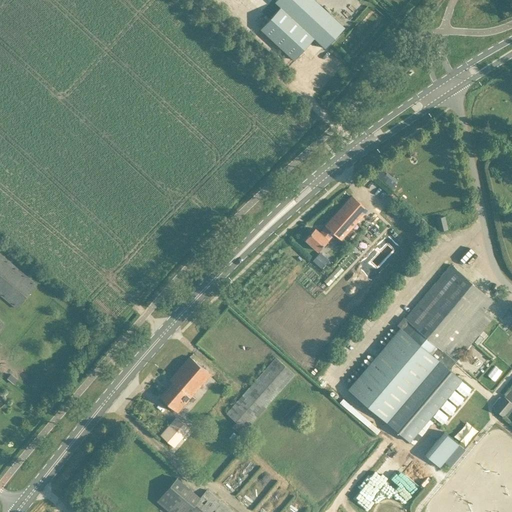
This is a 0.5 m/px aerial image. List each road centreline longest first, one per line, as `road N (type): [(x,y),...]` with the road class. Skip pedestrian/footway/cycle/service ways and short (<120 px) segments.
road 1 (primary): [(283,211),(166,331),(17,508)]
road 2 (primary): [(443,78),(308,179),(283,211)]
road 3 (primary): [(283,211),(450,92)]
road 4 (unclassified): [(511,286),(486,242),(450,92)]
road 5 (unknown): [(194,0),(330,123)]
